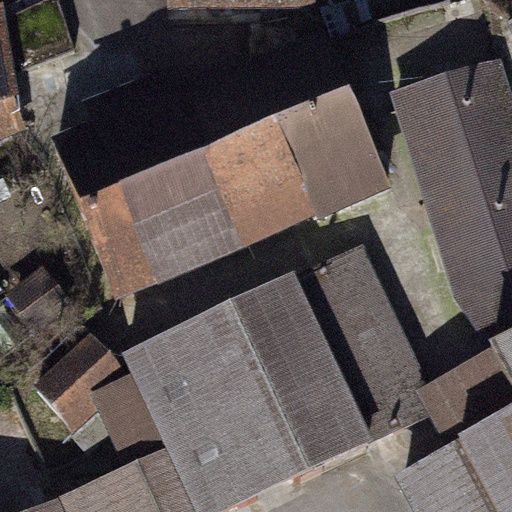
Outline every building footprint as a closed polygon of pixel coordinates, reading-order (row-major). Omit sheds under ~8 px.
[(0,0),(0,149),(21,141),(3,0),(0,0)] [(326,0),(180,0),(180,20),(327,19),(326,0)] [(95,131),(57,146),(123,313),(406,201),(344,46),(267,76),(262,62),(188,91),(182,76),(88,113),(95,131)] [(511,87),(509,77),(409,105),(474,337),(511,325),(511,87)] [(141,473),(55,511),(266,511),(435,428),(455,465),(409,491),(420,511),(511,511),(511,360),(444,395),(371,253),(134,366),(140,383),(108,399),(141,473)]
